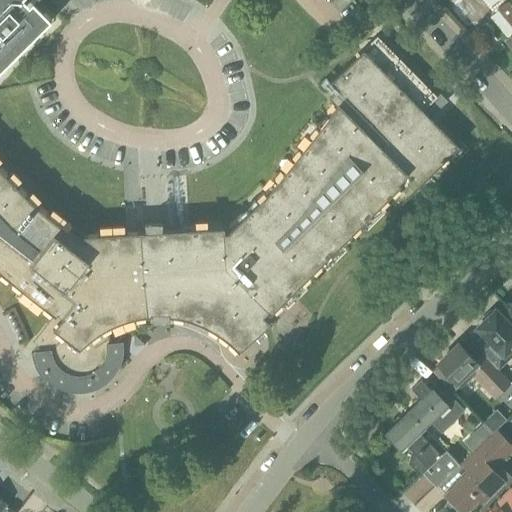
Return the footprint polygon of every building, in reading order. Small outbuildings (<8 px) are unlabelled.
[(0,0),(0,271),(1,273),(22,289),(44,307),(55,315),(48,324),(53,328),(33,353),(32,353),(32,354),(32,357),(38,371),(41,376),(46,382),(49,379),(55,384),(62,387),(69,390),(77,391),(84,391),(92,389),(99,386),(105,382),(111,377),(116,371),(119,365),(122,357),(123,350),(122,341),(111,343),(111,342),(111,341),(111,340),(111,339),(110,338),(110,337),(110,336),(109,335),(109,334),(108,333),(108,332),(107,331),(106,330),(106,329),(112,325),(123,321),(134,318),(147,315),(148,315),(160,315),(172,316),(186,318),(197,322),(208,327),(219,334),(220,335),(229,341),(239,351),(263,330),(264,329),(271,322),(264,315),(267,311),(270,314),(291,293),(389,197),(399,206),(412,193),(450,155),(448,153),(457,144),(438,124),(424,110),(438,96),(378,36),(330,83),(337,90),(330,98),(337,105),(268,192),(267,193),(228,231),(229,232),(224,233),(224,227),(177,230),(144,231),(84,235),(85,241),(80,241),(80,240),(36,205),(24,193),(0,168),(0,72),(2,71),(0,69),(0,67),(5,62),(8,65),(33,41),(30,38),(35,32),(38,35),(52,22),(33,3),(29,6),(23,0),(0,0)] [(511,0),(505,0),(507,2),(499,8),(511,24),(511,36),(507,41),(511,47),(511,0)] [(505,355),(511,348),(511,325),(496,309),(493,312),(491,310),(485,315),(487,317),(477,328),(488,339),(479,347),(499,368),(509,358),(505,355)] [(458,343),(438,364),(456,382),(461,387),(473,375),(483,385),(483,384),(491,393),(505,379),(498,371),(499,370),(483,353),(475,360),(458,343)] [(422,399),(408,411),(425,429),(433,422),(441,430),(464,408),(445,388),(440,394),(434,387),(431,390),(422,380),(413,390),(422,399)] [(385,434),(387,436),(382,441),(391,450),(396,445),(402,451),(408,446),(412,451),(409,463),(421,476),(424,473),(437,486),(460,464),(447,451),(442,455),(421,433),(425,429),(408,411),(385,434)] [(493,471),(511,452),(511,446),(497,431),(461,464),(461,465),(463,463),(470,471),(447,493),(451,498),(449,500),(458,510),(461,508),(464,511),(465,511),(478,500),(483,504),(505,483),(493,471)] [(511,511),(511,486),(495,505),(494,504),(486,511),(511,511)] [(4,501),(0,498),(0,511),(14,511),(3,503),(4,501)]
